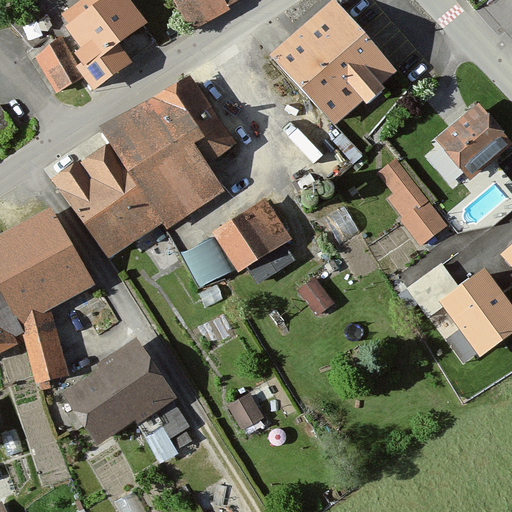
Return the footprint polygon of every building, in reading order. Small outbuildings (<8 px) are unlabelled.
[(63,38),(31,60),(54,94),(76,79),(86,93),(129,63),(115,43),(139,26),(120,0),(100,0),(57,30),(63,38)] [(218,0),(166,0),(188,35),(226,13),(218,0)] [(328,2),(265,57),(328,129),(392,75),(328,2)] [(114,145),(60,172),(105,257),(231,191),(214,159),(239,146),(201,72),(102,123),(114,145)] [(479,107),(434,142),(466,184),(511,150),(479,107)] [(445,227),(395,162),(377,176),(393,196),(387,201),(401,220),(398,222),(418,248),(445,227)] [(265,201),(208,234),(232,274),(289,240),(265,201)] [(46,212),(0,238),(0,351),(12,346),(8,340),(21,332),(31,387),(62,376),(48,309),(89,285),(46,212)] [(511,244),(500,254),(511,267),(511,244)] [(260,279),(283,264),(275,252),(252,267),(260,279)] [(441,268),(407,291),(428,321),(445,309),(462,297),(441,268)] [(314,276),(296,287),(315,316),(333,305),(314,276)] [(462,297),(445,309),(478,355),(511,330),(511,322),(483,282),(462,297)] [(132,349),(55,400),(88,449),(165,398),(132,349)] [(229,402),(243,426),(266,413),(252,388),(229,402)] [(158,455),(198,441),(183,401),(144,415),(158,455)]
